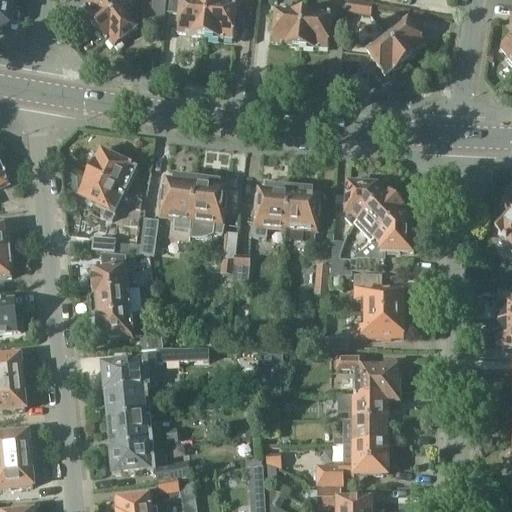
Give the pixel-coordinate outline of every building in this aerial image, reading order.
[(9,28),(13,3),(0,0),(0,31),(0,32),(6,28),(7,30),(9,28)] [(95,0),(83,9),(89,17),(87,18),(97,31),(127,8),(133,4),(129,0),(95,0)] [(170,0),(169,15),(180,16),(178,34),(186,35),(186,36),(205,38),(209,4),(209,0),(170,0)] [(209,0),(209,4),(205,38),(224,41),(224,40),(232,40),(236,7),(240,8),(241,0),(209,0)] [(361,6),(348,4),(347,16),(359,17),(361,6)] [(373,7),(361,6),(359,17),(371,19),(373,7)] [(127,8),(97,31),(107,44),(109,43),(114,50),(137,32),(129,20),(134,16),(127,8)] [(300,49),(304,15),(276,12),(273,45),(281,46),(281,47),(300,49)] [(331,18),(304,15),(300,49),(318,51),(318,50),(328,51),(331,18)] [(385,36),(406,64),(420,54),(418,51),(424,46),(408,24),(395,34),(392,30),(385,36)] [(394,73),(406,64),(385,36),(377,41),(380,45),(368,55),(385,77),(392,71),(394,73)] [(511,42),(502,51),(511,62),(510,66),(511,68),(511,42)] [(90,175),(89,178),(127,196),(137,173),(100,154),(95,166),(91,167),(88,172),(90,175)] [(0,191),(0,190),(0,189),(8,186),(6,180),(6,176),(5,175),(0,164),(0,191)] [(113,225),(127,196),(89,178),(78,201),(104,213),(101,219),(113,225)] [(173,233),(191,235),(198,184),(178,181),(178,183),(165,181),(164,193),(162,193),(160,210),(161,210),(160,221),(174,223),(173,233)] [(336,238),(348,238),(348,236),(359,225),(389,196),(394,192),(386,183),(378,189),(366,189),(366,186),(349,185),(347,218),(353,218),(340,229),(337,229),(336,238)] [(217,186),(198,184),(191,235),(190,243),(204,244),(210,242),(215,240),(215,238),(221,238),(224,217),(225,218),(228,201),(226,201),(228,189),(217,188),(217,186)] [(268,232),(286,233),(290,192),(270,190),(270,193),(258,191),(257,203),(256,203),(254,220),(256,220),(254,242),(267,243),(268,232)] [(290,192),(286,233),(285,245),(315,248),(318,225),(320,225),(322,208),(320,208),(321,197),(309,196),(309,194),(290,192)] [(359,225),(376,243),(404,217),(406,214),(389,196),(359,225)] [(505,206),(503,207),(511,215),(511,198),(509,197),(503,204),(505,206)] [(511,215),(503,207),(502,209),(500,207),(493,214),(495,218),(493,220),(495,221),(489,228),(511,248),(511,215)] [(356,261),(372,261),(382,262),(382,256),(415,256),(415,238),(411,238),(411,225),(404,217),(376,243),(356,261)] [(141,250),(140,258),(140,259),(153,261),(158,225),(145,224),(141,250)] [(0,254),(10,253),(13,252),(12,240),(9,241),(8,228),(0,228),(0,254)] [(340,266),(340,261),(340,257),(348,238),(336,238),(332,237),(331,266),(340,266)] [(131,249),(137,249),(137,240),(116,238),(115,244),(93,241),(92,252),(118,255),(130,257),(131,249)] [(137,249),(131,249),(130,257),(140,258),(141,250),(137,249)] [(10,253),(0,254),(0,281),(13,280),(12,267),(14,265),(13,259),(11,257),(10,253)] [(248,259),(237,258),(234,278),(234,284),(244,286),(246,271),(248,259)] [(93,295),(127,293),(124,261),(103,259),(104,272),(101,272),(102,274),(93,275),(94,281),(91,282),(92,284),(91,288),(91,292),(93,295)] [(343,279),(343,274),(371,275),(372,261),(356,261),(340,261),(340,266),(339,279),(343,279)] [(222,278),(234,279),(236,265),(224,263),(222,278)] [(330,278),(339,279),(340,266),(331,266),(330,278)] [(326,300),(328,278),(329,270),(316,268),(313,298),(326,300)] [(363,304),(363,317),(404,317),(404,312),(406,309),(406,303),(404,300),(404,295),(391,295),(391,291),(384,291),(384,292),(383,292),(383,279),(356,279),(356,304),(363,304)] [(130,316),(127,293),(93,295),(93,299),(94,299),(96,319),(130,316)] [(503,318),(503,326),(511,325),(511,300),(501,301),(501,306),(499,308),(499,312),(501,314),(501,318),(503,318)] [(14,304),(0,305),(0,336),(21,334),(20,321),(16,321),(14,304)] [(132,341),(130,316),(96,319),(95,319),(95,322),(92,322),(93,335),(97,335),(97,336),(99,336),(100,343),(108,342),(109,344),(132,341)] [(404,322),(404,317),(363,317),(363,331),(356,331),(356,341),(384,341),(384,343),(391,342),(391,338),(404,338),(404,334),(406,331),(406,325),(404,322)] [(511,349),(511,325),(503,326),(503,334),(500,334),(500,337),(498,340),(498,343),(500,346),(500,350),(511,349)] [(227,330),(201,327),(199,345),(225,348),(227,330)] [(157,355),(163,355),(161,340),(141,342),(142,355),(157,354),(157,355)] [(324,354),(332,354),(348,355),(349,342),(325,341),(324,354)] [(209,355),(163,355),(157,355),(158,368),(209,367),(209,355)] [(0,387),(26,385),(25,369),(21,369),(20,360),(0,361),(0,387)] [(354,384),(354,400),(387,401),(400,400),(400,389),(404,389),(404,370),(365,370),(365,360),(349,361),(338,360),(338,374),(349,374),(355,374),(354,384)] [(106,394),(148,390),(146,366),(133,367),(132,366),(103,369),(104,379),(105,382),(102,385),(103,392),(106,394)] [(0,414),(26,412),(25,403),(28,402),(26,385),(0,387),(0,414)] [(282,385),(268,385),(267,401),(282,401),(282,385)] [(151,416),(148,390),(106,394),(106,397),(107,397),(108,408),(106,411),(107,417),(109,419),(109,423),(151,419),(151,416)] [(172,392),(161,393),(163,404),(173,403),(172,392)] [(387,423),(387,401),(354,400),(320,400),(320,408),(352,408),(352,423),(387,423)] [(111,440),(112,450),(114,450),(149,447),(154,446),(151,419),(109,423),(110,429),(108,431),(109,438),(111,440)] [(334,447),(343,447),(387,447),(387,423),(352,423),(352,424),(343,424),(343,441),(334,441),(334,447)] [(277,426),(264,426),(264,443),(277,443),(277,426)] [(166,448),(178,447),(177,433),(165,434),(166,448)] [(0,439),(0,465),(34,462),(33,446),(29,446),(28,437),(0,439)] [(155,459),(154,446),(149,447),(114,450),(112,450),(112,451),(111,451),(111,454),(109,457),(110,464),(113,465),(114,480),(145,476),(145,475),(157,473),(158,485),(187,480),(185,465),(165,467),(164,458),(155,459)] [(317,467),(317,490),(340,490),(340,479),(358,479),(358,473),(365,473),(365,474),(365,475),(365,476),(365,477),(366,478),(367,479),(368,479),(383,479),(384,479),(385,479),(386,478),(387,477),(387,476),(388,475),(387,474),(387,447),(343,447),(343,467),(317,467)] [(34,462),(0,465),(0,492),(34,490),(33,480),(36,480),(34,462)] [(268,464),(268,466),(284,475),(284,464),(268,464)] [(284,475),(268,466),(268,476),(284,476),(284,475)] [(265,511),(265,509),(263,472),(249,473),(251,511),(265,511)] [(179,482),(182,500),(183,511),(195,511),(190,480),(179,482)] [(179,482),(157,485),(159,498),(163,497),(164,503),(182,500),(179,482)] [(339,502),(339,497),(339,492),(340,492),(340,490),(317,490),(317,493),(310,493),(310,510),(331,511),(336,511),(335,511),(370,511),(371,502),(339,502)] [(115,503),(115,511),(157,511),(157,504),(152,505),(151,499),(115,503)]
